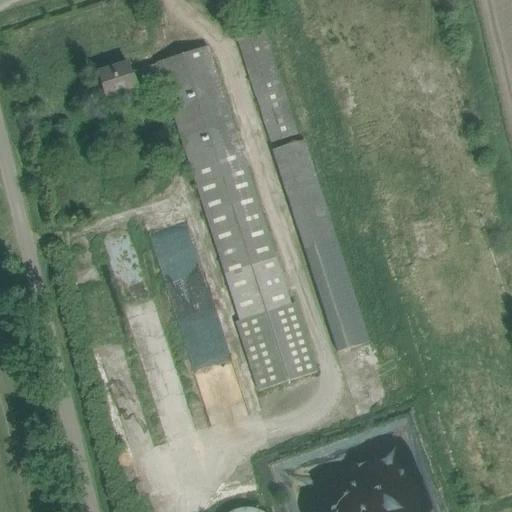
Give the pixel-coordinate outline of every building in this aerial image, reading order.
[(236,37),(243,57),(271,142),(297,134),(262,29),(236,37)] [(161,80),(240,322),(236,323),(259,392),(317,373),(294,304),(291,305),(213,66),(207,47),(156,64),(161,80)] [(127,63),(96,73),(105,99),(135,89),(161,80),(156,64),(153,54),(127,63)] [(370,341),(305,140),(271,151),(336,352),(370,341)] [(162,156),(151,160),(155,171),(166,167),(162,156)] [(511,496),(511,280),(488,208),(393,239),(482,507),(511,496)]
